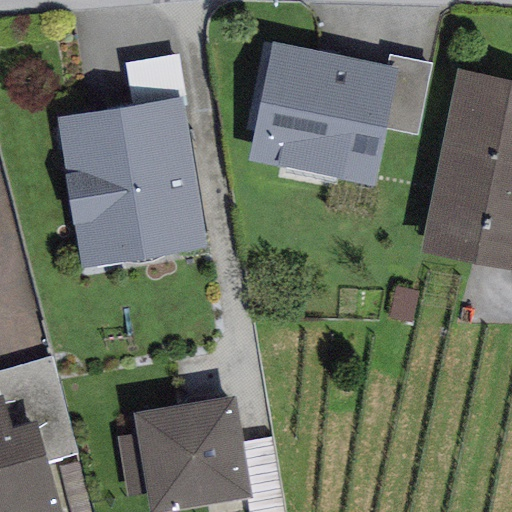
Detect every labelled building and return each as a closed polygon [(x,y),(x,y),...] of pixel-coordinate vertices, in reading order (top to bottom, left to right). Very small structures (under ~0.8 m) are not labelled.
[(386,71),(271,47),(247,164),(372,190),(385,131),(396,73),(386,71)] [(430,67),(389,59),(386,71),(396,73),(385,131),(416,137),(430,67)] [(420,258),(511,276),(511,84),(456,74),(420,258)] [(182,102),(56,124),(82,275),(208,254),(182,102)] [(51,360),(0,374),(0,402),(9,435),(38,427),(49,466),(79,458),(51,360)] [(0,402),(0,511),(60,511),(49,466),(38,427),(9,435),(0,402)] [(148,511),(198,511),(253,502),(235,402),(132,420),(135,437),(117,441),(128,499),(146,496),(148,511)]
